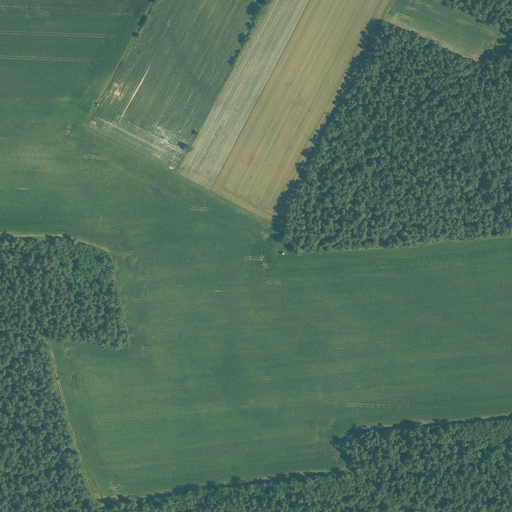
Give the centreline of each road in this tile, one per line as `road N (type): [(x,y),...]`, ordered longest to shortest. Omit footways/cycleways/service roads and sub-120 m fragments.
road 1 (track): [(383,247),(294,254),(278,237),(289,200),(394,0)]
road 2 (track): [(0,328),(51,339),(84,470),(113,511)]
